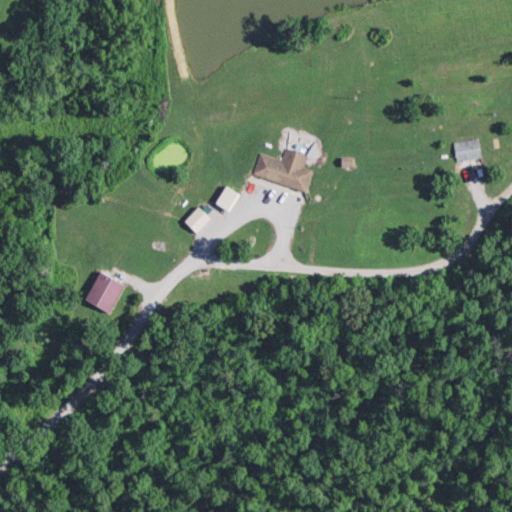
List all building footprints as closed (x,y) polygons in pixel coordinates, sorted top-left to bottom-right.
[(456,162),(481,157),(477,137),(452,142),(456,162)] [(305,189),(310,170),(303,168),(306,154),(283,148),(280,159),(256,153),(251,176),(305,189)] [(226,211),(237,193),(222,185),(212,203),(226,211)] [(207,219),(196,206),(181,221),(193,233),(207,219)] [(82,301),(108,312),(120,282),(95,272),(82,301)]
